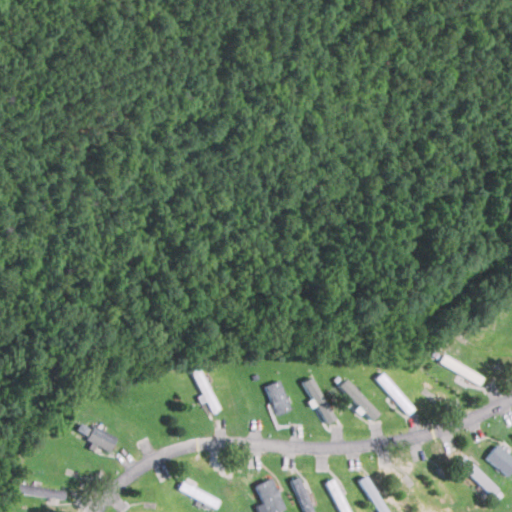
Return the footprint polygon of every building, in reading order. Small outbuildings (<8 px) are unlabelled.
[(482,374),(441,356),(438,364),(479,382),(482,374)] [(334,418),(311,375),(302,380),(325,423),(334,418)] [(338,384),(371,420),(378,412),(345,377),(338,384)] [(265,383),(274,414),(289,409),(280,379),(265,383)] [(365,397),(377,409),(381,406),(369,393),(365,397)] [(76,429),(86,434),(85,439),(110,450),(117,436),(91,424),(90,427),(79,422),(76,429)] [(483,458),(506,475),(511,467),(511,457),(494,444),(483,458)] [(497,487),(464,456),(457,463),(490,494),(497,487)] [(312,511),(299,475),(291,478),(302,511),(312,511)] [(261,501),(255,504),(258,511),(271,511),(284,506),(271,476),(254,484),(261,501)] [(218,499),(206,493),(207,493),(180,481),(177,488),(207,502),(207,503),(214,507),(218,499)] [(15,493),(64,497),(65,488),(16,484),(15,493)]
